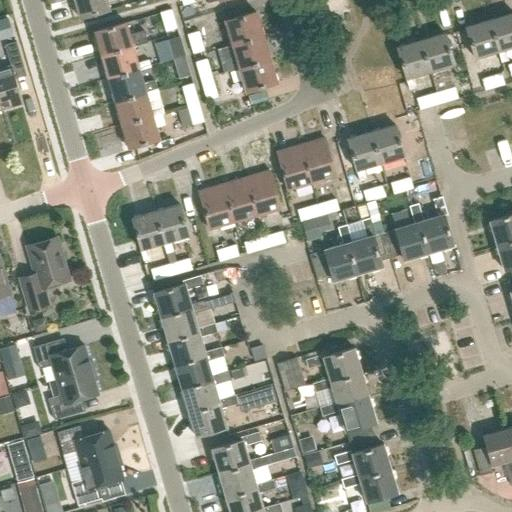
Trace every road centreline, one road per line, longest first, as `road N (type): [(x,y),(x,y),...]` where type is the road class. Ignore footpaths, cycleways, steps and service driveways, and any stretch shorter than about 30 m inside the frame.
road 1 (residential): [(88,192),(313,93),(286,0)]
road 2 (unclassified): [(181,511),(88,192)]
road 3 (residential): [(375,309),(286,338),(257,332),(236,267),(296,247)]
road 4 (residential): [(434,511),(375,309)]
road 5 (unclassified): [(88,192),(31,0)]
